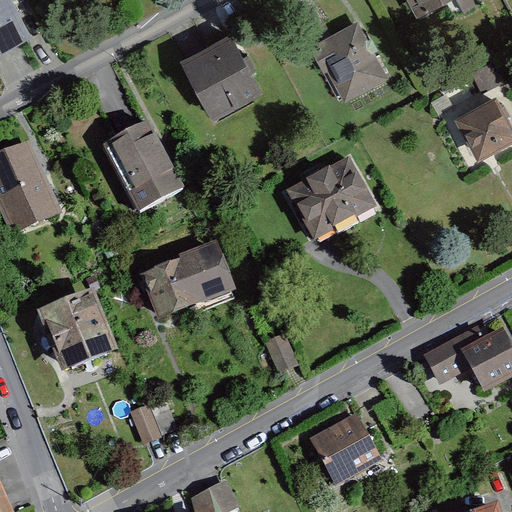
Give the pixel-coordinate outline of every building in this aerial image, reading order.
[(0,0),(0,53),(34,36),(15,0),(0,0)] [(459,0),(465,12),(479,5),(476,0),(409,0),(418,16),(450,0),(459,0)] [(393,78),(362,21),(318,45),(349,102),(393,78)] [(236,29),(185,57),(218,118),(269,90),(236,29)] [(457,118),(480,159),(511,141),(511,119),(499,96),(457,118)] [(153,123),(108,148),(145,215),(190,190),(153,123)] [(33,143),(0,157),(0,205),(14,238),(65,216),(33,143)] [(354,159),(291,193),(318,243),(381,209),(354,159)] [(144,275),(163,323),(242,292),(223,244),(144,275)] [(66,375),(123,353),(99,291),(42,313),(66,375)] [(491,396),(511,384),(511,334),(510,330),(467,353),(477,371),(491,396)] [(281,376),(302,368),(290,337),(269,345),(281,376)] [(445,388),(477,371),(467,353),(461,341),(429,358),(445,388)] [(151,406),(132,415),(146,445),(165,437),(151,406)] [(314,441),(340,489),(387,463),(361,415),(314,441)] [(15,511),(0,477),(0,511),(15,511)] [(237,511),(243,509),(230,483),(194,500),(200,511),(237,511)]
